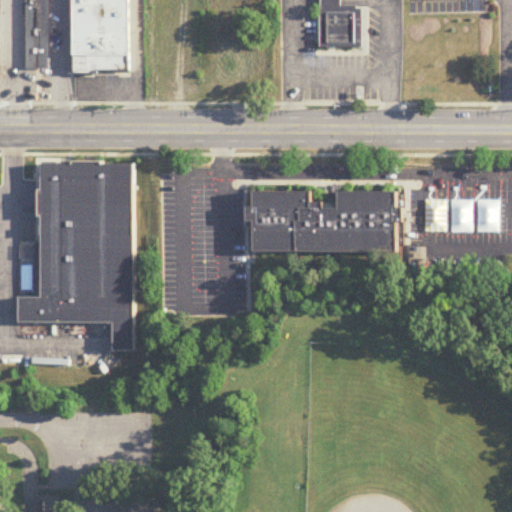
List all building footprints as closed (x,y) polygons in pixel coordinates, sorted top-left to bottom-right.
[(48,71),(47,0),(27,0),(29,71),(48,71)] [(74,0),(75,78),(131,77),(130,0),(74,0)] [(363,8),(340,9),(340,0),(320,0),(321,51),(364,50),(363,8)] [(443,61),(411,61),(411,83),(443,83),(443,61)] [(134,354),(136,164),(41,164),(40,300),(21,299),(21,325),(115,326),(114,354),(134,354)] [(314,192),(256,191),(256,208),(250,208),(250,221),(255,221),(254,252),(397,254),(398,193),(341,192),(341,204),(313,203),(314,192)] [(38,511),(38,496),(59,496),(59,501),(74,501),(74,511),(38,511)]
